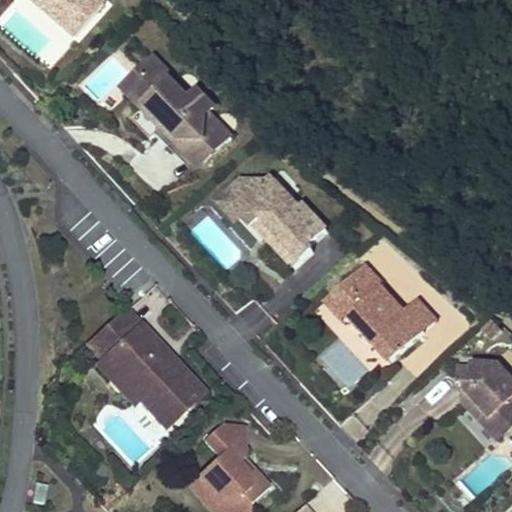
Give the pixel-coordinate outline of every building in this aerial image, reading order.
[(12,0),(15,2),(17,0),(29,0),(52,25),(47,29),(63,47),(95,17),(79,0),(12,0)] [(52,25),(29,0),(19,0),(47,29),(52,25)] [(160,64),(167,64),(160,57),(128,86),(159,121),(162,105),(150,103),(138,90),(139,83),(160,64)] [(159,121),(200,166),(232,136),(210,112),(216,107),(201,90),(195,95),(191,98),(178,83),(181,80),(167,64),(160,64),(139,83),(138,90),(150,103),(162,105),(159,121)] [(195,95),(181,80),(178,83),(191,98),(195,95)] [(311,251),(307,247),(325,231),(300,204),(297,208),(270,179),(266,182),(243,181),(241,180),(228,193),(245,211),(239,216),(250,228),(253,225),(260,219),(270,230),(269,231),(266,239),(293,268),(311,251)] [(245,211),(228,193),(216,203),(233,221),(239,216),(245,211)] [(270,230),(260,219),(253,225),(266,239),(269,231),(270,230)] [(381,283),(363,264),(334,292),(351,311),(344,318),(387,365),(422,332),(402,311),(379,285),(381,283)] [(351,311),(334,292),(321,303),(339,323),(344,318),(351,311)] [(402,311),(422,332),(435,321),(415,299),(402,311)] [(144,337),(150,331),(130,310),(124,316),(144,337)] [(144,337),(124,316),(92,347),(106,362),(101,367),(138,406),(143,401),(169,429),(208,392),(150,331),(144,337)] [(464,380),(462,402),(482,423),(491,415),(506,430),(511,424),(511,405),(507,400),(511,394),(511,381),(496,364),(471,363),(470,368),(470,374),(464,380)] [(464,380),(470,374),(470,368),(458,367),(457,380),(464,380)] [(497,439),(506,430),(491,415),(482,423),(497,439)] [(251,511),(251,505),(271,487),(255,470),(250,474),(240,463),(245,459),(248,427),(222,425),(207,440),(222,456),(201,475),(222,498),(220,511),(251,511)] [(250,474),(255,470),(245,459),(240,463),(250,474)] [(496,489),(487,468),(464,478),(473,499),(496,489)] [(220,511),(222,498),(201,475),(191,485),(215,511),(220,511)] [(47,486),(37,485),(33,503),(44,505),(47,486)]
